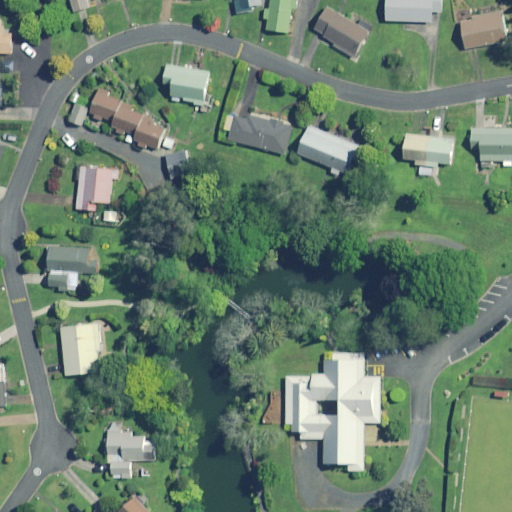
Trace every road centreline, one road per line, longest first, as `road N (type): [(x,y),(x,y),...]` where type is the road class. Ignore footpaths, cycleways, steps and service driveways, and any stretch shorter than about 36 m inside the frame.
road 1 (residential): [(511,84),(393,99),(344,90),(200,37),(126,38),(63,82),(2,231)]
road 2 (residential): [(2,231),(52,449),(8,511)]
